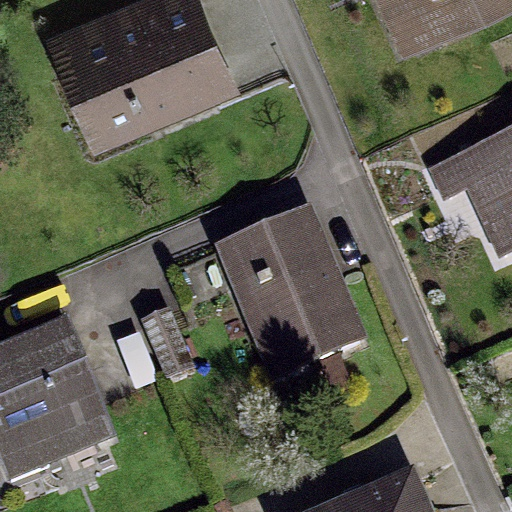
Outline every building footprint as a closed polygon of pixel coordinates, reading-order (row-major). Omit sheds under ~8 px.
[(187,0),(137,0),(50,34),(96,151),(226,101),(187,0)] [(511,0),(361,0),(393,68),(511,12),(511,0)] [(511,127),(421,165),(471,285),(511,267),(511,127)] [(302,224),(206,258),(259,408),(355,374),(302,224)] [(64,335),(0,356),(0,470),(10,500),(107,468),(64,335)] [(417,511),(403,479),(328,511),(417,511)]
